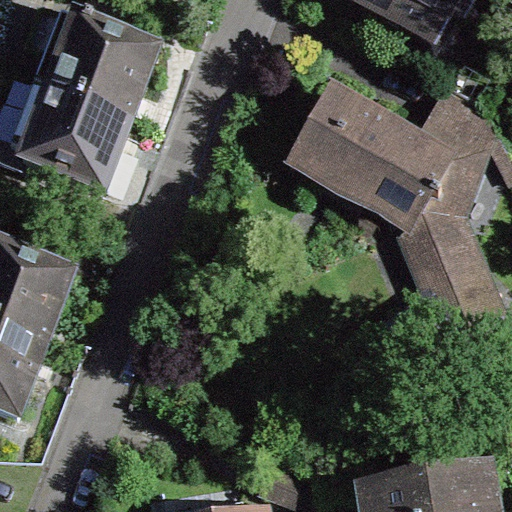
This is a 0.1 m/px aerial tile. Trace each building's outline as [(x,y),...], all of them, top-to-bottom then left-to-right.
[(460,27),(475,0),(373,0),(366,13),(422,46),(440,15),(460,27)] [(63,22),(36,92),(130,127),(137,108),(157,57),(76,27),(76,28),(63,22)] [(130,127),(36,92),(12,154),(26,160),(23,167),(103,198),(111,177),(130,127)] [(388,376),(377,383),(398,411),(485,349),(472,315),(497,305),(461,221),(493,127),(488,117),(447,94),(430,125),(432,127),(431,129),(456,143),(444,164),(417,149),(332,102),(305,149),(294,169),(412,236),(409,242),(435,305),(370,351),(388,376)] [(0,334),(44,351),(50,337),(71,282),(0,254),(0,334)] [(44,351),(0,334),(0,415),(18,422),(23,408),(44,351)] [(365,496),(367,511),(495,511),(490,476),(365,496)]
